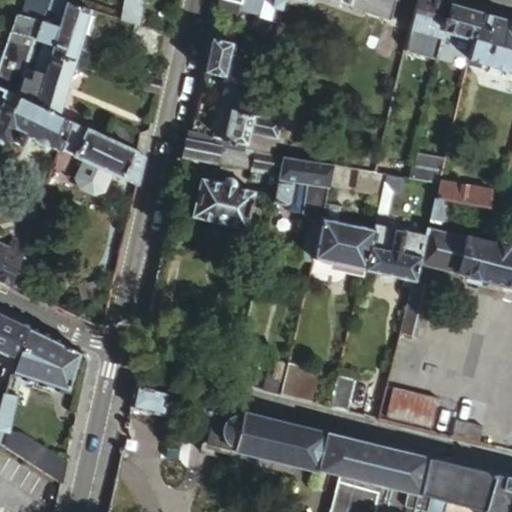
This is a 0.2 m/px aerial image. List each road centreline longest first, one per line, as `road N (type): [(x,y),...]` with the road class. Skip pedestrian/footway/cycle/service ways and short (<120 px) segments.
road 1 (tertiary): [(197,0),(115,352)]
road 2 (tertiary): [(115,352),(78,511)]
road 3 (unclassified): [(115,352),(0,297)]
